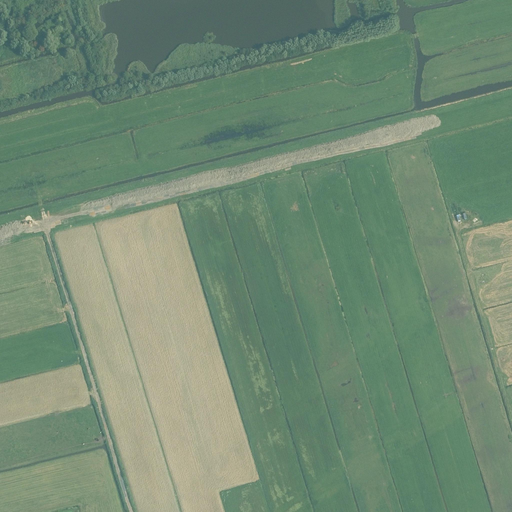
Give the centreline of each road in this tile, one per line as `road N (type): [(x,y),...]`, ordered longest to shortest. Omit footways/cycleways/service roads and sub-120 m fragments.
road 1 (track): [(131,511),(38,196),(0,204)]
road 2 (track): [(511,414),(435,155)]
